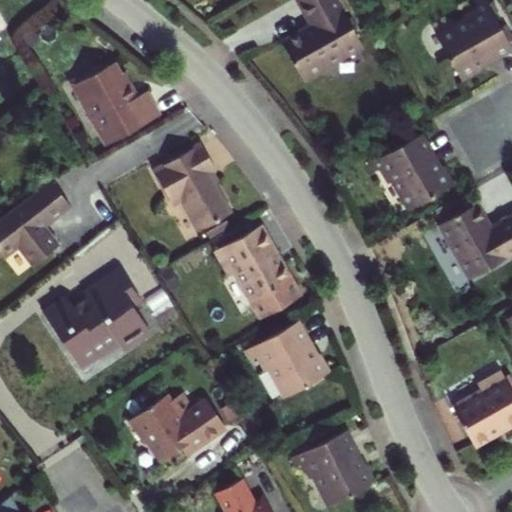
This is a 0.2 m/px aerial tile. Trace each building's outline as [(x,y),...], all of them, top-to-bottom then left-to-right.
[(361,50),(332,0),(298,0),(295,2),(310,30),(286,42),(306,80),(361,50)] [(478,0),(471,4),(475,11),(484,6),(480,0),(478,0)] [(484,6),(475,11),(459,19),(463,25),(433,41),(457,85),(477,74),(475,71),(472,65),(484,59),(487,64),(509,51),(484,6)] [(475,71),(487,64),(484,59),(472,65),(475,71)] [(114,63),(75,85),(109,144),(159,116),(146,92),(134,99),(114,63)] [(373,163),(378,172),(386,186),(391,182),(408,211),(453,186),(443,168),(438,171),(434,172),(428,162),(432,160),(419,137),(373,163)] [(200,145),(152,172),(172,205),(180,201),(198,231),(229,214),(212,184),(206,174),(211,171),(214,169),(200,145)] [(434,172),(438,171),(432,160),(428,162),(434,172)] [(378,172),(373,163),(366,167),(371,176),(378,172)] [(206,174),(212,184),(217,182),(211,171),(206,174)] [(66,201),(49,178),(0,216),(0,250),(1,252),(17,241),(33,262),(58,243),(40,222),(66,201)] [(511,216),(488,231),(484,233),(481,227),(485,225),(474,205),(436,226),(468,281),(511,255),(511,216)] [(259,226),(214,252),(228,276),(233,274),(258,319),(297,297),(287,280),(288,279),(279,262),(274,265),(267,253),(272,250),(259,226)] [(279,262),(272,250),(267,253),(274,265),(279,262)] [(68,298),(45,313),(77,360),(115,335),(118,340),(124,348),(151,330),(133,304),(137,301),(128,287),(132,284),(121,270),(85,294),(87,296),(74,305),(68,298)] [(141,298),(132,284),(128,287),(137,301),(141,298)] [(511,325),(511,323),(508,316),(511,314),(511,310),(501,316),(503,319),(501,320),(506,328),(511,325)] [(318,354),(314,356),(310,359),(303,347),(307,344),(295,322),(249,348),(254,357),(263,371),(268,368),(285,397),(328,372),(318,354)] [(81,365),(118,340),(115,335),(77,360),(81,365)] [(310,359),(314,356),(307,344),(303,347),(310,359)] [(254,357),(249,348),(242,352),(248,361),(254,357)] [(486,432),(498,426),(500,431),(511,424),(511,388),(508,391),(501,378),(498,373),(474,386),(477,391),(449,407),(472,447),(489,437),(486,432)] [(501,378),(508,391),(511,388),(511,387),(505,376),(501,378)] [(179,392),(176,394),(187,410),(191,408),(179,392)] [(160,458),(178,446),(189,439),(193,444),(223,425),(204,398),(191,408),(187,410),(176,394),(168,399),(163,394),(128,418),(143,441),(146,438),(160,458)] [(489,437),(500,431),(498,426),(486,432),(489,437)] [(295,452),(299,461),(308,477),(312,475),(327,504),(372,481),(363,462),(359,465),(354,467),(349,456),(353,454),(341,429),(295,452)] [(183,452),(193,444),(189,439),(178,446),(183,452)] [(299,461),(295,452),(288,456),(293,465),(299,461)] [(354,467),(359,465),(353,454),(349,456),(354,467)] [(273,511),(264,494),(254,499),(241,475),(216,488),(228,511),(273,511)] [(0,511),(23,511),(8,494),(0,500),(0,511)]
